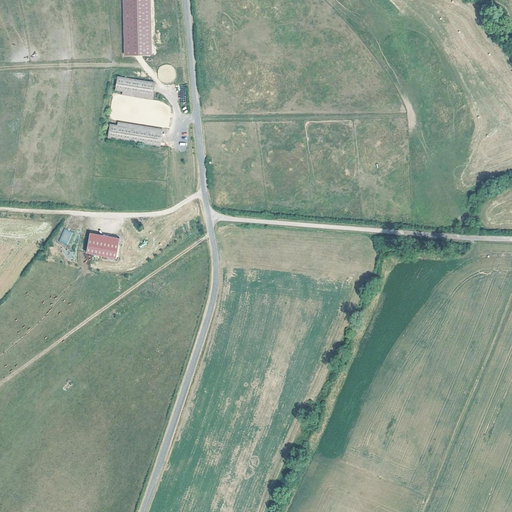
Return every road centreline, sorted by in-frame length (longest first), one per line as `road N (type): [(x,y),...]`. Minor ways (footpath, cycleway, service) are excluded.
road 1 (tertiary): [(142,511),(212,302),(208,218)]
road 2 (unclassified): [(208,218),(511,239)]
road 3 (track): [(211,233),(0,381)]
road 4 (track): [(511,290),(421,511)]
road 5 (tertiary): [(203,192),(186,0)]
